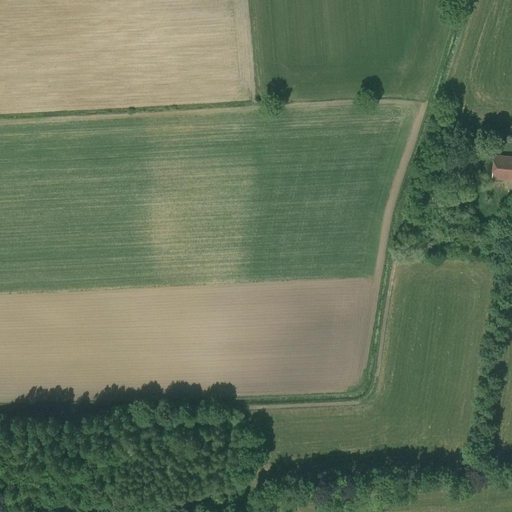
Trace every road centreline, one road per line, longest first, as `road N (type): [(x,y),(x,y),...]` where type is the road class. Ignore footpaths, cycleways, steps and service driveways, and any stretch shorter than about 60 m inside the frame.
road 1 (track): [(135,511),(511,477)]
road 2 (track): [(463,482),(499,208)]
